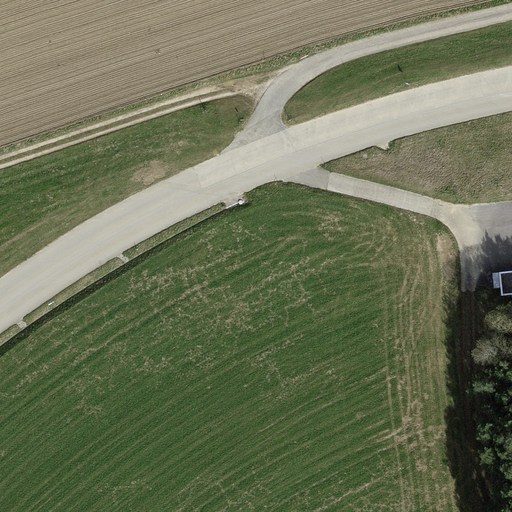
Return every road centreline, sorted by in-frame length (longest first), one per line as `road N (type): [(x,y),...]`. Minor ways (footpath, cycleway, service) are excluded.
road 1 (track): [(511,13),(334,55),(286,81),(267,110),(269,156)]
road 2 (track): [(0,166),(210,93),(286,81)]
